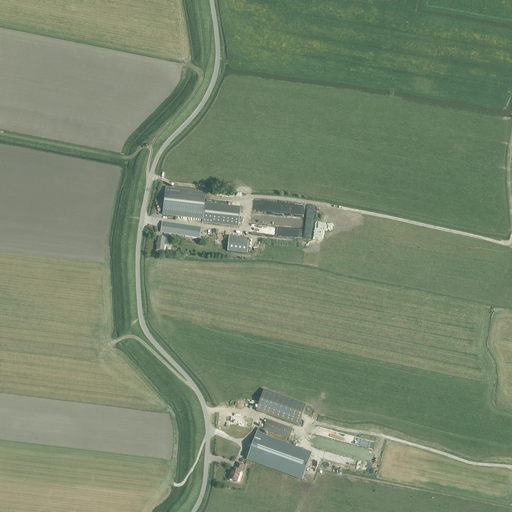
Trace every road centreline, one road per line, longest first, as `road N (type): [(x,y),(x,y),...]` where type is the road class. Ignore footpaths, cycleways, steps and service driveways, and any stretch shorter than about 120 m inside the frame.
road 1 (unclassified): [(193,511),(207,458),(205,404),(145,331),(138,256),(156,158),(204,100),(216,70),(212,0)]
road 2 (track): [(511,467),(312,422),(306,431),(261,415),(206,411)]
road 3 (track): [(148,146),(149,178),(246,200),(244,230),(141,217)]
road 4 (track): [(0,133),(120,158),(148,146)]
